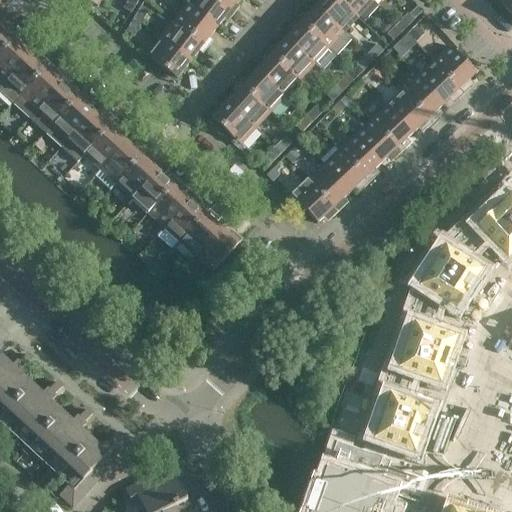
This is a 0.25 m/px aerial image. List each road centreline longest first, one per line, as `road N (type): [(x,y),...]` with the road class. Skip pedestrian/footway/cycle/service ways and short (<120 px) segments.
road 1 (tertiary): [(322,274),(488,119)]
road 2 (residential): [(511,488),(457,470),(506,321)]
road 3 (residential): [(322,274),(170,132)]
road 4 (tertiary): [(188,406),(144,399),(29,295)]
road 5 (residential): [(170,132),(34,0)]
road 6 (tertiary): [(188,406),(322,274)]
road 7 (residential): [(170,132),(281,0)]
